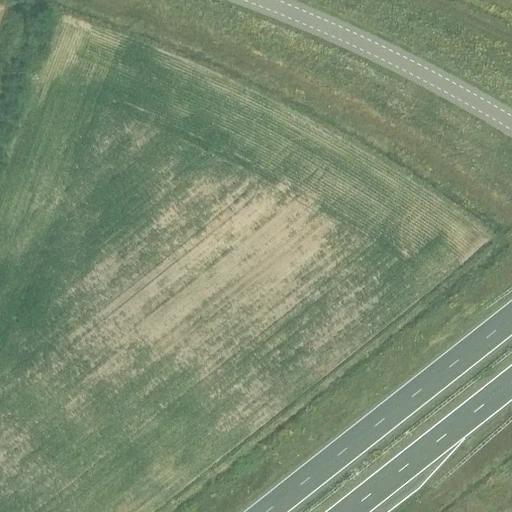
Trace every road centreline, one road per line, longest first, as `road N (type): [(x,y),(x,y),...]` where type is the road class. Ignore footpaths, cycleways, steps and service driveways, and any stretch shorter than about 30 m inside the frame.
road 1 (trunk): [(511,320),(264,511)]
road 2 (tertiary): [(260,0),(350,33),(511,120)]
road 3 (trunk): [(346,511),(511,386)]
